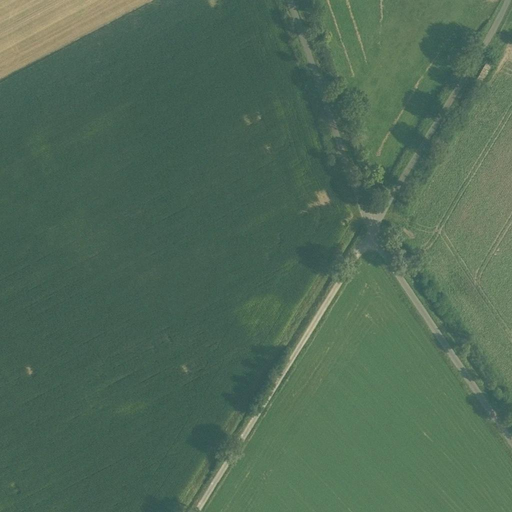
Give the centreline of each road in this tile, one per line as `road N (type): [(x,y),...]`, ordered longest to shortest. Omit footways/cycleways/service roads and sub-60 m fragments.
road 1 (unclassified): [(370,231),(193,511)]
road 2 (unclassified): [(508,0),(370,231)]
road 3 (unclassified): [(511,444),(370,231)]
road 4 (unclassified): [(370,231),(294,0)]
